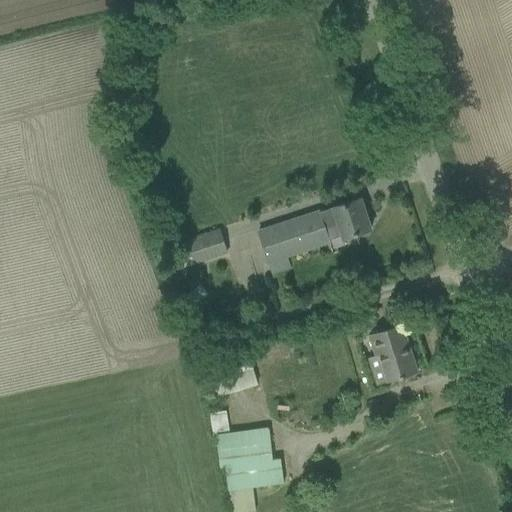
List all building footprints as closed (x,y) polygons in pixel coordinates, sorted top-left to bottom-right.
[(259,230),(269,263),(330,243),(329,240),(343,235),(344,238),(371,229),(361,198),(333,207),(333,208),(320,212),(319,211),(259,230)] [(186,240),(194,264),(229,252),(227,247),(220,228),(186,240)] [(344,276),(332,280),(337,295),(349,291),(344,276)] [(196,288),(189,294),(196,303),(203,297),(196,288)] [(373,334),(388,382),(418,372),(402,324),(373,334)] [(246,344),(204,357),(210,377),(210,378),(253,367),(246,344)] [(230,434),(216,436),(220,468),(225,468),(228,491),(253,487),(284,483),(280,459),(274,459),(270,429),(230,434)]
